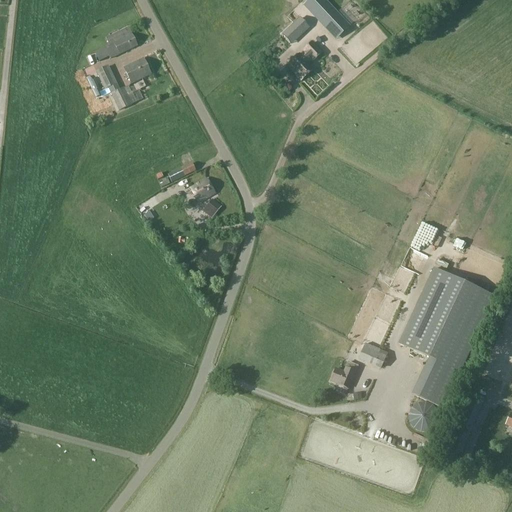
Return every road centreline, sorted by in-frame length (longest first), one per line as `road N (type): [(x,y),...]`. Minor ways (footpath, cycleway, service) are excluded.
road 1 (unclassified): [(113,511),(186,413),(245,259),(247,204)]
road 2 (unclassified): [(247,204),(268,193),(307,111),(446,0)]
road 3 (unclassified): [(247,204),(141,0)]
road 4 (unclassified): [(13,0),(0,120)]
